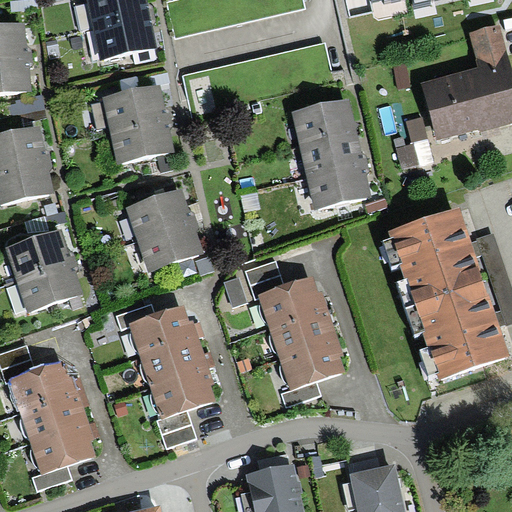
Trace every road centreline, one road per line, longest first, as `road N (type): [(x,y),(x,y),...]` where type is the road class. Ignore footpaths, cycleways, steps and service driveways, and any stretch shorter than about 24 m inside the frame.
road 1 (residential): [(415,439),(302,430),(190,466)]
road 2 (residential): [(190,466),(51,511)]
